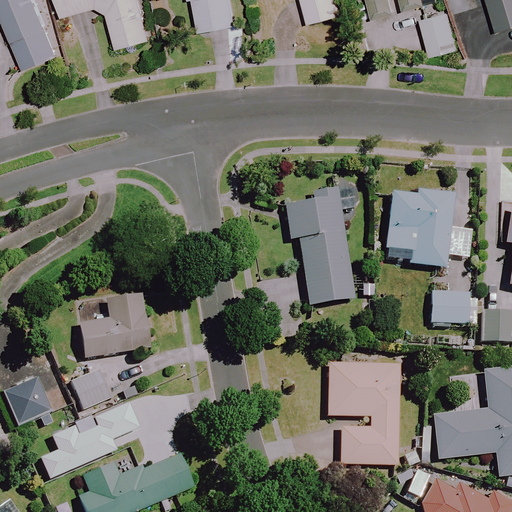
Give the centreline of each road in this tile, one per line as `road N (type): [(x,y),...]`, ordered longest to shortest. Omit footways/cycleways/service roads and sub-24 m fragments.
road 1 (residential): [(186,120),(244,434),(276,511)]
road 2 (residential): [(186,120),(380,111),(511,121)]
road 3 (residential): [(186,120),(130,150),(0,184)]
road 4 (residential): [(0,148),(119,115),(186,120)]
